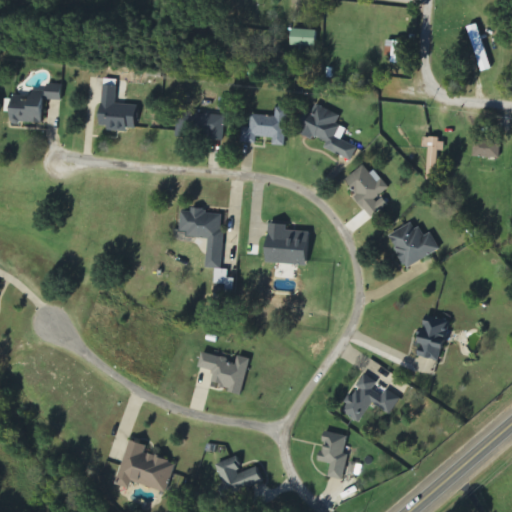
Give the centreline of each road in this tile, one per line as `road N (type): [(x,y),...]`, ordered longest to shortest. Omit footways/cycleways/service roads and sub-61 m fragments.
road 1 (residential): [(323,511),(300,490),(285,446),(302,398),(354,320),(354,256),(334,218),(310,194),(281,182),(60,161)]
road 2 (residential): [(52,325),(103,370),(160,403),(287,432)]
road 3 (residential): [(511,102),(432,89),(420,62),(425,0)]
road 4 (secondary): [(407,511),(511,423)]
